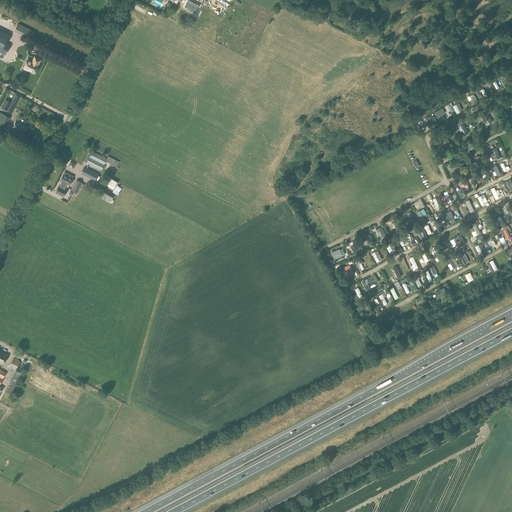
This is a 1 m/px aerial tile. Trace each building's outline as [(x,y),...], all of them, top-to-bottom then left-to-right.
[(187,0),(184,7),(196,12),(199,5),(188,0),(187,0)] [(184,10),(178,7),(175,14),(180,17),(184,10)] [(482,15),(487,24),(493,22),(488,12),(482,15)] [(28,38),(32,30),(19,23),(15,31),(28,38)] [(9,35),(0,30),(0,51),(5,54),(9,46),(4,43),(9,35)] [(38,65),(41,59),(35,56),(32,62),(28,60),(24,68),(24,69),(28,71),(29,70),(35,73),(39,65),(38,65)] [(497,83),(500,81),(499,79),(495,81),(495,80),(492,81),(497,91),(500,90),(497,83)] [(487,87),(484,89),(482,86),(480,87),(485,97),(487,95),(486,93),(489,91),(487,87)] [(471,97),(474,96),(472,93),(467,96),(471,105),(475,103),(471,97)] [(12,113),(20,97),(15,94),(15,95),(11,94),(8,100),(5,98),(1,107),(12,113)] [(461,110),(462,110),(458,104),(456,105),(453,106),(457,114),(460,112),(461,111),(461,110)] [(442,114),(444,113),(442,108),(434,113),(440,123),(442,121),(442,120),(445,119),(442,114)] [(0,123),(6,126),(10,117),(0,112),(0,123)] [(487,112),(481,115),(486,126),(492,122),(487,112)] [(434,126),(436,124),(431,115),(429,116),(427,117),(426,118),(425,119),(428,124),(429,124),(430,123),(432,127),(434,126)] [(24,135),(29,126),(17,120),(12,129),(24,135)] [(467,131),(463,123),(457,126),(462,134),(467,131)] [(445,146),(449,144),(445,135),(441,138),(445,146)] [(491,150),(491,152),(490,153),(492,157),(493,156),(495,160),(500,157),(496,148),(491,150)] [(101,171),(106,161),(117,167),(119,162),(108,156),(107,158),(90,150),(84,162),(101,171)] [(479,167),(483,165),(479,155),(475,157),(479,167)] [(95,180),(98,174),(84,167),(81,173),(95,180)] [(480,176),(484,173),(483,171),(476,175),(480,183),(483,182),(480,176)] [(70,177),(71,175),(65,172),(60,180),(62,181),(60,186),(59,186),(55,193),(63,197),(67,190),(65,189),(67,184),(69,185),(73,178),(70,177)] [(113,189),(117,182),(107,176),(103,183),(113,189)] [(82,190),(85,184),(82,183),(82,182),(76,180),(71,190),(77,192),(77,191),(79,193),(81,190),(82,190)] [(463,192),(469,189),(466,182),(460,185),(463,192)] [(119,192),(122,188),(117,185),(112,192),(118,195),(120,193),(119,192)] [(496,187),(489,190),(494,199),(500,196),(496,187)] [(98,194),(97,196),(110,203),(112,199),(114,195),(102,188),(101,190),(99,189),(96,193),(98,194)] [(481,195),(478,196),(483,206),(486,205),(483,198),(486,196),(485,193),(481,195)] [(433,211),(440,207),(434,195),(432,196),(436,204),(431,207),(433,211)] [(449,209),(446,210),(451,222),(454,221),(449,209)] [(429,213),(423,217),(419,211),(416,212),(421,222),(430,217),(429,213)] [(412,223),(416,221),(410,212),(407,214),(412,223)] [(487,220),(483,222),(489,233),(493,231),(487,220)] [(382,240),(387,238),(382,227),(377,229),(382,240)] [(458,248),(462,246),(461,245),(465,243),(460,234),(455,236),(456,237),(453,238),(458,248)] [(357,243),(350,246),(355,256),(361,252),(357,243)] [(339,249),(331,253),(334,259),(342,256),(342,254),(344,253),(342,249),(340,250),(339,249)] [(480,257),(482,260),(492,255),(490,251),(480,257)] [(424,252),(422,253),(428,266),(431,264),(424,252)] [(467,260),(465,254),(463,255),(462,252),(458,254),(461,262),(467,260)] [(451,259),(454,257),(452,255),(447,258),(453,269),(456,267),(451,259)] [(417,268),(418,267),(413,257),(410,258),(413,265),(411,265),(413,271),(415,270),(416,271),(418,270),(417,268)] [(388,265),(391,271),(401,267),(399,261),(388,265)] [(439,264),(435,266),(440,276),(443,275),(439,264)] [(349,265),(344,267),(349,277),(354,274),(349,265)] [(417,273),(413,275),(417,284),(422,281),(420,276),(418,277),(417,273)] [(367,283),(372,281),(371,277),(362,282),(367,292),(371,290),(367,283)] [(392,296),(397,293),(394,286),(388,290),(392,296)] [(448,290),(446,291),(444,288),(438,291),(439,294),(435,297),(437,300),(450,293),(450,294),(452,293),(450,288),(448,289),(448,290)] [(359,307),(356,309),(361,317),(364,316),(359,307)] [(9,367),(15,370),(20,361),(14,358),(9,367)] [(11,394),(22,373),(17,371),(7,392),(11,394)]
